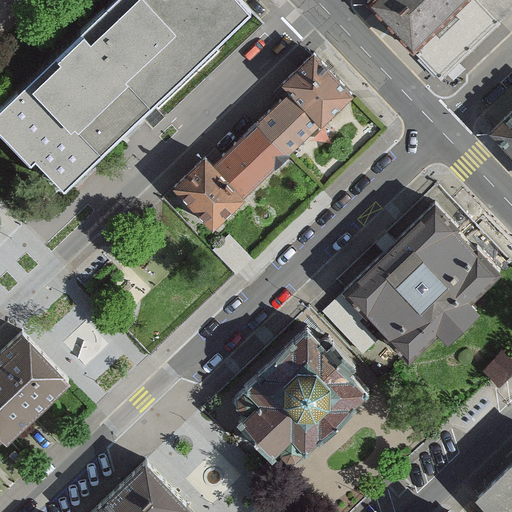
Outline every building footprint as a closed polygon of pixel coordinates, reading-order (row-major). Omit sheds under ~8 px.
[(253,8),(245,0),(114,0),(0,106),(0,127),(31,160),(36,155),(63,185),(253,8)] [(470,0),(369,0),(364,4),(413,55),(470,0)] [(439,81),(500,22),(478,0),(470,0),(413,55),(439,81)] [(511,0),(478,0),(500,22),(511,10),(511,0)] [(255,123),(284,154),(354,91),(314,47),(278,80),(289,91),(255,123)] [(511,111),(492,132),(511,151),(511,111)] [(207,153),(173,185),(210,224),(284,154),(255,123),(214,160),(207,153)] [(437,201),(392,245),(458,315),(482,294),(476,286),(497,265),(437,201)] [(458,315),(392,245),(346,287),(369,312),(407,352),(440,321),(445,327),(458,315)] [(369,312),(346,287),(328,303),(323,308),(363,351),(377,338),(360,320),(369,312)] [(234,381),(236,401),(274,440),(298,440),(364,376),(304,314),(234,381)] [(67,375),(24,326),(0,349),(0,426),(3,430),(6,433),(30,410),(67,375)] [(511,511),(511,452),(473,488),(495,511),(511,511)] [(149,456),(146,453),(88,508),(91,511),(181,511),(192,502),(149,456)] [(201,511),(192,502),(181,511),(201,511)]
